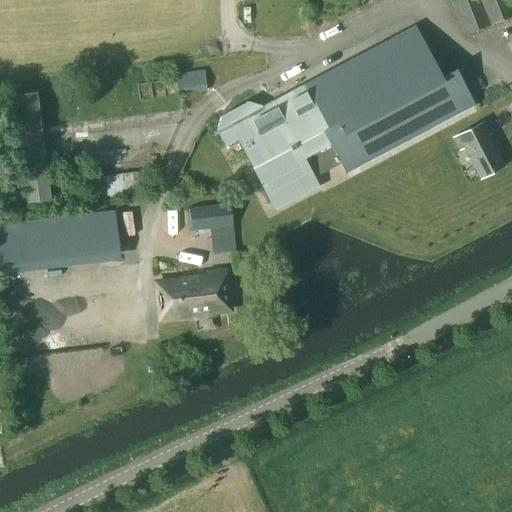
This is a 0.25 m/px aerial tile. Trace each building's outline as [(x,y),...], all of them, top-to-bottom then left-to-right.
[(511,0),(450,0),(464,35),(511,15),(511,0)] [(300,7),(301,20),(310,19),(310,6),(300,7)] [(347,173),(475,105),(456,69),(441,77),(415,27),(273,101),(275,105),(269,108),(247,102),(221,116),(217,129),(226,145),(237,139),(275,209),(318,186),(313,177),(341,162),(347,173)] [(175,74),(177,90),(198,88),(198,92),(206,91),(204,70),(175,74)] [(49,199),(35,92),(0,96),(0,126),(10,204),(49,199)] [(481,179),(505,166),(488,135),(490,134),(484,122),(453,138),(460,150),(464,147),(481,179)] [(90,176),(92,198),(146,192),(144,170),(90,176)] [(229,203),(188,208),(191,231),(209,229),(212,253),(235,250),(229,203)] [(114,211),(0,223),(0,272),(119,260),(114,211)] [(133,265),(132,248),(120,249),(121,266),(133,265)] [(157,322),(232,312),(227,266),(206,269),(207,273),(152,280),(157,322)]
